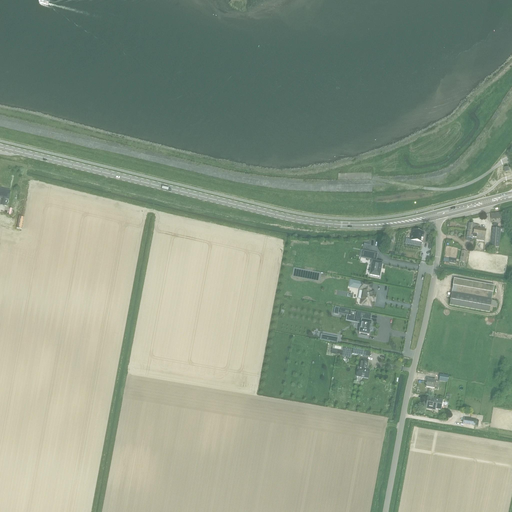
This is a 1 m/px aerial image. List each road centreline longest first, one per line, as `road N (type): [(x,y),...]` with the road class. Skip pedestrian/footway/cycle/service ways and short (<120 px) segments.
road 1 (primary): [(435,216),(358,226),(303,221),(0,149)]
road 2 (tertiary): [(385,511),(416,355)]
